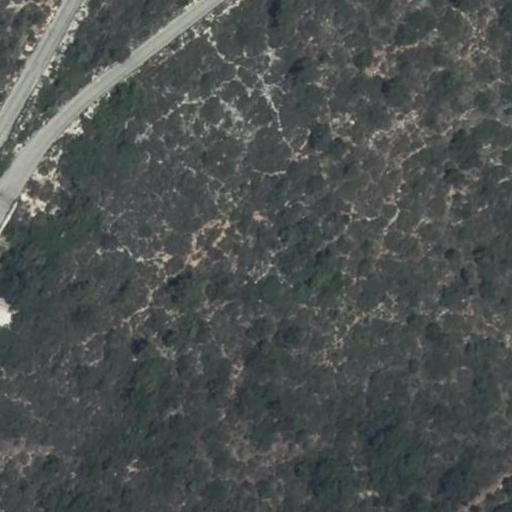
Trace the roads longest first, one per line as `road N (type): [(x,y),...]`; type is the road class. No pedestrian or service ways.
road 1 (unclassified): [(232,0),(62,126),(0,217)]
road 2 (unclassified): [(0,130),(73,0)]
